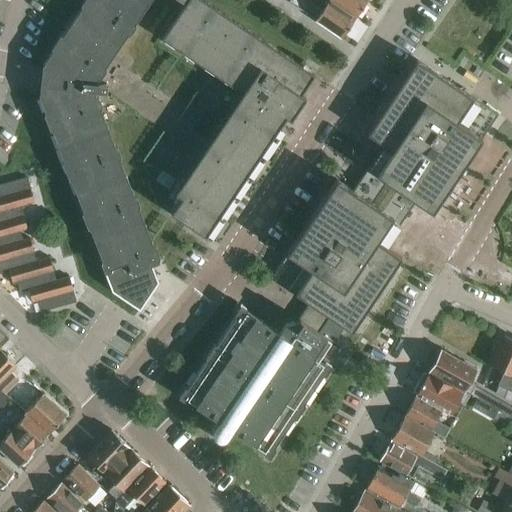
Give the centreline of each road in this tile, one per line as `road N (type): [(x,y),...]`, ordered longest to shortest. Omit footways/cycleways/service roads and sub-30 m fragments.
road 1 (residential): [(108,405),(230,263),(366,62)]
road 2 (residential): [(320,511),(444,285)]
road 3 (residential): [(0,305),(108,405)]
road 4 (residential): [(7,511),(108,405)]
road 5 (residential): [(108,405),(210,500)]
road 6 (residential): [(444,285),(511,182)]
